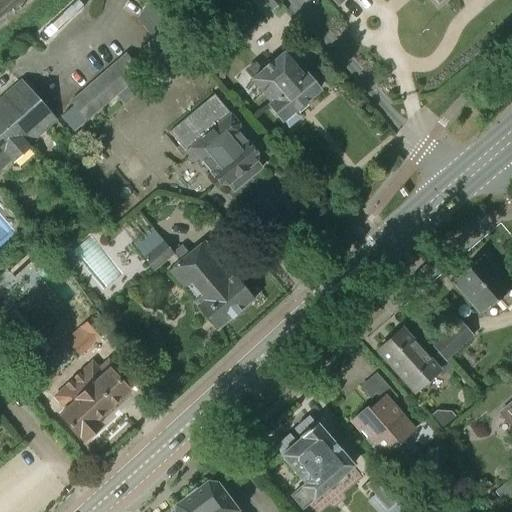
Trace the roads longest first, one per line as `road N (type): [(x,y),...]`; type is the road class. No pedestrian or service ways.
road 1 (secondary): [(290,331),(376,273),(499,158)]
road 2 (secondary): [(92,509),(290,331)]
road 3 (residential): [(445,177),(292,0)]
road 4 (secondary): [(445,177),(290,331)]
road 5 (residential): [(92,509),(0,399)]
